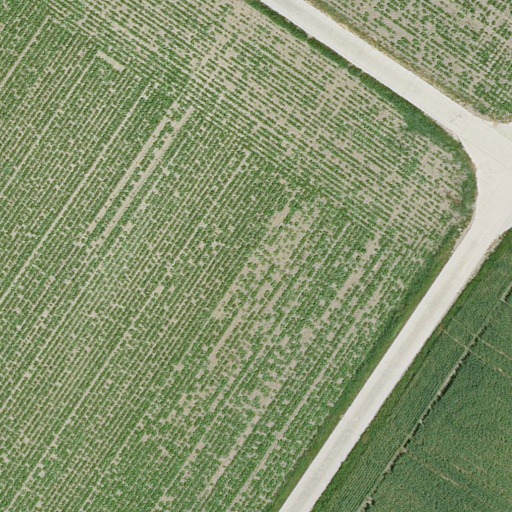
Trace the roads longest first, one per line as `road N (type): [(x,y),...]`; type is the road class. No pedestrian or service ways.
road 1 (track): [(511,200),(300,511)]
road 2 (track): [(287,0),(511,152)]
